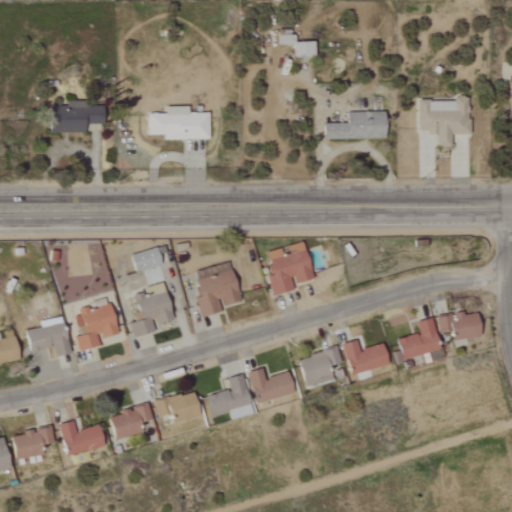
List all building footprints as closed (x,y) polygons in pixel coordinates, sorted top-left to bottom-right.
[(309,41),(291,42),(291,35),(275,35),(275,45),(289,44),(289,57),(310,56),(309,41)] [(414,101),(414,132),(431,132),(431,147),(446,147),(446,134),(464,135),(465,96),(450,96),(450,101),(414,101)] [(99,124),(99,103),(63,103),(63,110),(46,110),(46,133),(81,133),(81,124),(99,124)] [(160,140),(205,138),(204,112),(184,113),(184,106),(161,106),(162,113),(143,114),(144,135),(160,134),(160,140)] [(380,112),(342,112),(342,123),(319,123),(320,139),(380,138),(380,112)] [(269,295),(291,290),(290,283),(308,279),(298,241),(283,245),(285,255),(277,257),(275,249),(263,252),(269,275),(264,276),(269,295)] [(126,257),(131,273),(157,265),(152,249),(126,257)] [(198,316),(218,312),(216,305),(234,302),(225,264),(188,272),(198,316)] [(167,320),(159,284),(141,288),(142,292),(129,295),(135,320),(127,322),(130,336),(151,331),(150,324),(167,320)] [(112,334),(105,304),(84,309),(83,307),(71,309),(77,335),(71,337),(74,351),(96,346),(94,338),(112,334)] [(472,313),(432,319),(434,333),(445,332),(447,341),(475,337),(472,313)] [(24,351),(49,347),(50,356),(65,354),(58,317),(35,321),(36,328),(20,330),(24,351)] [(414,333),(391,339),(396,360),(417,355),(420,364),(437,359),(426,318),(411,322),(414,333)] [(0,364),(14,361),(8,331),(0,332),(0,364)] [(378,344),(355,349),(353,340),(338,344),(345,375),(383,366),(378,344)] [(301,388),(331,381),(327,366),(337,363),(333,348),(294,358),(301,388)] [(283,372),(260,378),(258,368),(243,372),(251,404),(289,394),(283,372)] [(247,414),(237,374),(221,378),(224,390),(202,396),(207,417),(224,413),(226,420),(247,414)] [(193,417),(188,392),(149,400),(153,417),(163,415),(165,423),(193,417)] [(146,420),(144,405),(119,410),(120,415),(105,418),(109,439),(138,434),(136,422),(146,420)] [(93,426),(71,431),(68,421),(53,425),(61,456),(99,447),(93,426)] [(10,460),(39,454),(38,445),(49,443),(46,427),(5,436),(10,460)]
